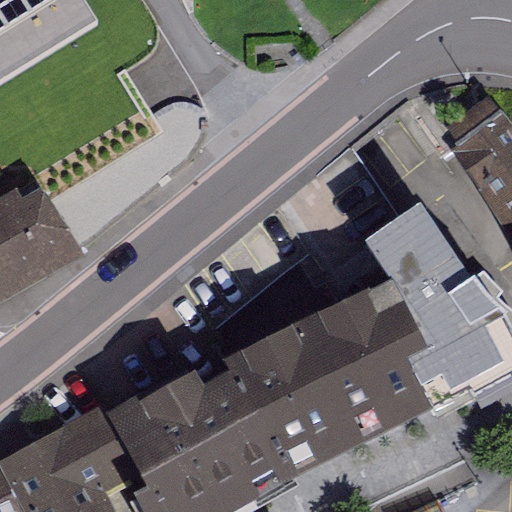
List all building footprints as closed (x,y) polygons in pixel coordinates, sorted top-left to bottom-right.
[(0,77),(0,112),(16,101),(0,77)] [(511,129),(489,97),(446,127),(458,144),(448,151),(511,242),(511,129)] [(14,196),(0,205),(0,312),(84,269),(41,196),(20,206),(14,196)] [(365,255),(393,297),(427,370),(405,378),(430,426),(467,407),(473,417),(511,394),(511,351),(504,335),(473,304),(418,225),(365,255)] [(223,376),(230,387),(288,495),(430,426),(405,378),(427,370),(393,297),(223,376)] [(140,408),(108,425),(103,428),(135,487),(143,502),(129,510),(130,511),(269,511),(291,501),(288,495),(230,387),(201,403),(192,386),(142,413),(140,408)] [(107,511),(103,503),(135,487),(103,428),(108,425),(103,414),(0,466),(0,477),(17,511),(107,511)] [(0,511),(17,511),(0,477),(0,511)]
